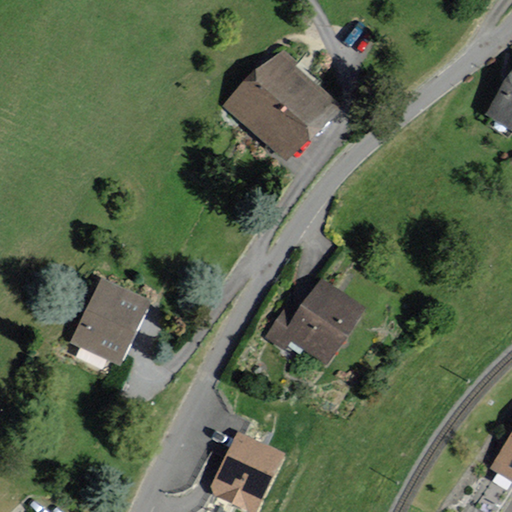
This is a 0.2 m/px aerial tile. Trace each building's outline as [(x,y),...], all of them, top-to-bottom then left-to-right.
[(341,106),(276,45),(223,102),(288,162),(341,106)] [(511,72),(487,113),(511,128),(511,72)] [(372,308),(324,278),(300,316),(285,306),(266,335),(286,348),(292,338),(336,365),(372,308)] [(148,300),(100,279),(69,341),(120,365),(148,300)] [(511,429),(489,468),(511,482),(511,429)] [(236,433),(211,486),(215,497),(249,511),(256,511),(285,456),(236,433)]
